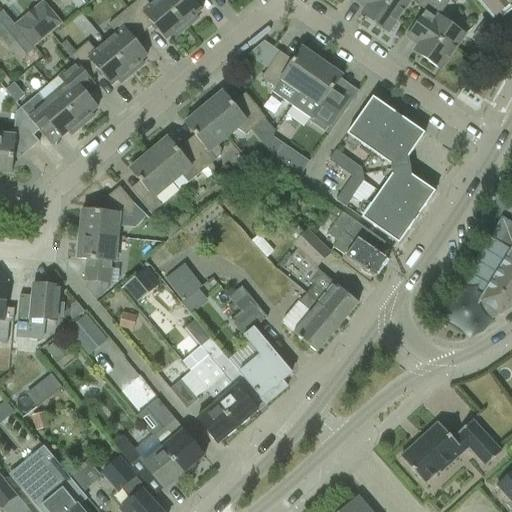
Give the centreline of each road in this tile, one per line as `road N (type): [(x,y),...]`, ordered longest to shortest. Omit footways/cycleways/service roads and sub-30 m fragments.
road 1 (residential): [(496,147),(284,3),(45,204)]
road 2 (primary): [(401,296),(307,417),(218,511)]
road 3 (primary): [(257,511),(384,400),(452,361)]
road 4 (primary): [(496,147),(401,296)]
